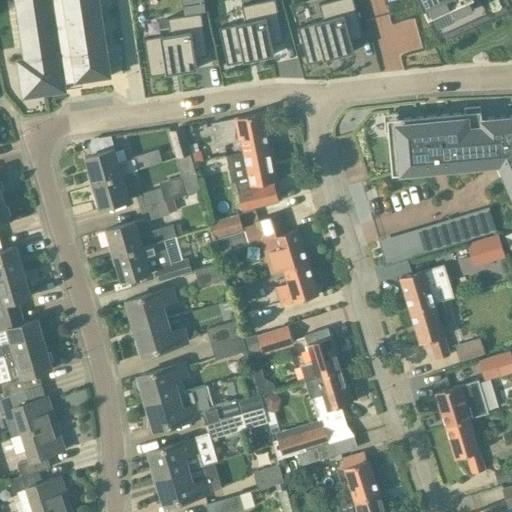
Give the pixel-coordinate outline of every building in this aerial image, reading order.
[(66,90),(64,81),(74,80),(74,81),(110,76),(98,0),(15,0),(24,58),(16,59),(22,97),(66,90)] [(245,22),(219,27),(227,65),(246,60),(246,57),(270,52),(271,55),(274,55),(272,44),(285,41),(276,0),(266,0),(242,5),(245,22)] [(323,20),(298,27),(308,64),(327,59),(326,55),(350,49),(351,52),(354,51),(351,41),(364,37),(353,0),(332,0),(319,4),(323,20)] [(419,0),(428,19),(449,10),(453,19),(475,9),(470,0),(419,0)] [(170,34),(144,38),(150,76),(169,73),(169,70),(193,66),(194,69),(197,69),(195,58),(208,56),(202,12),(167,18),(170,34)] [(241,138),(244,151),(268,147),(261,113),(211,123),(215,143),(241,138)] [(485,124),(469,126),(468,114),(388,120),(392,172),(499,163),(511,193),(511,116),(484,118),(485,124)] [(184,127),(168,131),(173,149),(176,158),(191,153),(191,151),(189,144),(184,127)] [(189,144),(191,151),(198,149),(196,142),(189,144)] [(275,180),(268,147),(244,151),(244,152),(226,156),(231,182),(236,182),(242,211),(267,205),(265,192),(274,190),(273,180),(275,180)] [(93,182),(122,174),(137,170),(134,159),(119,163),(115,149),(86,158),(93,182)] [(130,201),(122,174),(93,182),(100,209),(130,201)] [(176,198),(188,194),(183,176),(171,179),(176,198)] [(136,195),(140,209),(165,202),(161,188),(136,195)] [(0,225),(10,222),(3,198),(0,198),(0,225)] [(177,210),(173,199),(165,202),(140,209),(144,222),(169,214),(169,212),(177,210)] [(489,207),(380,240),(387,263),(496,230),(489,207)] [(255,221),(271,275),(284,272),(284,269),(307,262),(297,228),(286,232),(281,214),(255,221)] [(232,216),(211,222),(215,238),(236,232),(232,216)] [(114,255),(164,241),(164,240),(176,236),(172,224),(140,234),(136,221),(106,229),(114,255)] [(496,233),(471,241),(471,242),(478,264),(504,256),(497,234),(496,233)] [(0,277),(23,271),(16,246),(3,250),(0,239),(0,277)] [(164,241),(114,255),(121,281),(151,272),(150,272),(157,270),(160,281),(193,272),(189,258),(171,263),(164,241)] [(284,269),(284,272),(288,282),(276,286),(282,305),(317,295),(307,262),(284,269)] [(226,278),(222,263),(195,271),(199,286),(226,278)] [(401,277),(411,310),(434,303),(454,297),(444,264),(436,266),(401,277)] [(23,271),(0,277),(0,317),(21,311),(17,299),(31,295),(23,271)] [(127,302),(135,329),(166,320),(162,306),(176,302),(172,289),(127,302)] [(444,336),(434,303),(411,310),(421,343),(431,340),(437,359),(449,355),(443,337),(444,336)] [(1,344),(4,355),(44,344),(37,319),(24,323),(21,311),(0,317),(0,328),(7,327),(11,341),(1,344)] [(170,333),(166,320),(135,329),(142,356),(187,343),(184,329),(170,333)] [(207,329),(211,344),(243,335),(238,320),(207,329)] [(261,352),(262,354),(294,345),(288,325),(255,335),(261,352)] [(305,381),(341,370),(330,336),(327,336),(325,328),(304,334),(312,361),(301,365),(305,381)] [(261,352),(255,335),(255,334),(244,337),(244,338),(247,350),(261,352)] [(247,351),(243,335),(211,344),(215,360),(247,351)] [(485,353),(479,337),(455,346),(460,362),(485,353)] [(44,344),(4,355),(11,380),(0,383),(0,384),(3,395),(42,384),(38,372),(51,369),(44,344)] [(511,353),(511,350),(480,359),(485,378),(511,369),(511,353)] [(138,375),(146,403),(177,394),(173,381),(187,377),(183,362),(138,375)] [(351,402),(341,370),(305,381),(310,397),(322,393),(333,428),(346,424),(340,405),(351,402)] [(253,371),(252,372),(243,374),(250,399),(253,399),(256,410),(264,409),(260,396),(259,396),(253,371)] [(255,380),(259,395),(276,390),(273,382),(265,377),(255,380)] [(436,393),(446,425),(469,418),(488,412),(478,380),(436,393)] [(206,425),(241,415),(236,399),(228,401),(227,400),(213,404),(208,385),(177,394),(146,403),(154,430),(203,415),(206,425)] [(24,390),(0,398),(0,411),(1,416),(14,412),(21,434),(55,422),(47,395),(28,402),(24,390)] [(272,391),(268,394),(265,405),(268,410),(274,411),(279,408),(281,398),(279,393),(272,391)] [(241,415),(206,425),(209,439),(245,429),(241,415)] [(469,418),(446,425),(456,458),(467,454),(473,474),(485,471),(469,418)] [(64,449),(55,422),(21,434),(22,435),(11,438),(16,454),(27,450),(29,458),(17,462),(21,476),(50,466),(46,455),(64,449)] [(272,440),(277,457),(325,442),(329,441),(324,424),(272,440)] [(511,446),(511,435),(502,438),(506,449),(511,446)] [(149,452),(157,478),(187,469),(188,470),(202,465),(193,438),(149,452)] [(329,455),(325,442),(297,451),(301,463),(329,455)] [(343,459),(355,500),(379,493),(369,460),(367,461),(364,452),(343,459)] [(275,485),(275,483),(284,480),(279,464),(253,472),(258,489),(275,485)] [(511,479),(511,465),(494,470),(498,483),(511,479)] [(187,469),(157,478),(165,505),(209,492),(205,479),(192,483),(188,470),(187,469)] [(38,511),(68,502),(60,476),(42,482),(38,470),(10,479),(14,492),(17,491),(20,500),(16,503),(19,511),(38,511)] [(292,511),(284,480),(275,483),(275,485),(283,511),(292,511)] [(511,485),(502,488),(508,507),(511,506),(511,485)] [(235,511),(255,506),(250,492),(206,505),(208,511),(235,511)] [(355,500),(338,506),(339,511),(384,511),(379,493),(355,500)] [(71,511),(68,502),(38,511),(71,511)]
